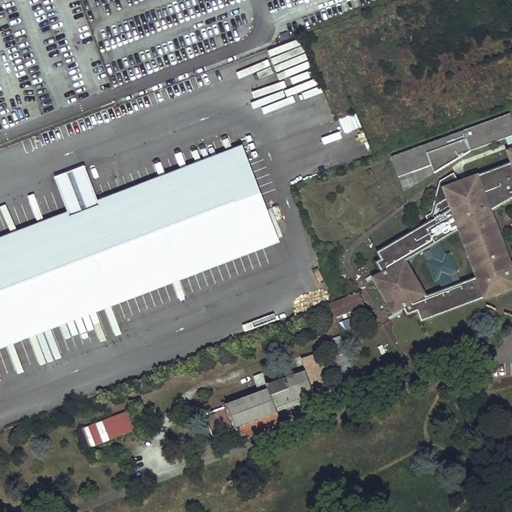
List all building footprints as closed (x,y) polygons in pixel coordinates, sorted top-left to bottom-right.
[(511,122),(508,112),(390,153),(398,176),(432,164),(432,165),(506,140),(508,145),(511,143),(511,122)] [(244,147),(101,201),(104,209),(238,158),(269,237),(0,339),(0,248),(74,220),(71,212),(0,238),(0,348),(280,242),(244,147)] [(238,158),(104,209),(101,201),(88,167),(58,178),(71,212),(74,220),(0,248),(0,339),(269,237),(238,158)] [(408,315),(418,311),(422,322),(511,288),(511,164),(445,190),(452,210),(378,253),(383,260),(378,263),(383,273),(374,279),(394,314),(404,308),(408,315)] [(336,316),(365,305),(360,292),(348,297),(340,300),(331,303),(336,316)] [(306,371),(269,385),(264,372),(254,375),(260,392),(227,404),(228,405),(205,414),(213,436),(236,427),(241,440),(284,425),(277,408),(315,394),(317,399),(334,392),(326,372),(323,373),(321,367),(324,366),(319,353),(302,359),(306,371)] [(136,430),(130,412),(112,418),(120,436),(136,430)] [(120,436),(112,418),(84,428),(91,446),(120,436)]
